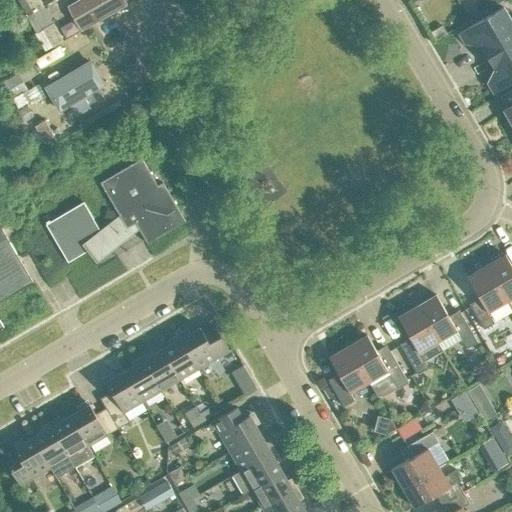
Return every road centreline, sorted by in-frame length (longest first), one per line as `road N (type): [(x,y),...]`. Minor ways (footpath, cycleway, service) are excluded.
road 1 (residential): [(269,339),(236,284),(194,274),(0,387)]
road 2 (residential): [(269,339),(468,223),(487,204)]
road 3 (residential): [(487,204),(486,177),(384,0)]
road 4 (residential): [(369,511),(269,339)]
